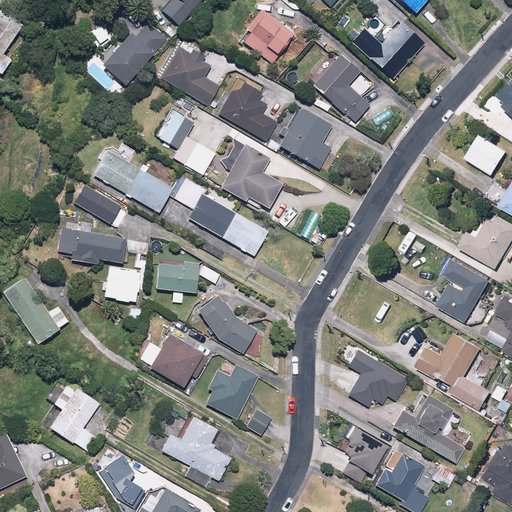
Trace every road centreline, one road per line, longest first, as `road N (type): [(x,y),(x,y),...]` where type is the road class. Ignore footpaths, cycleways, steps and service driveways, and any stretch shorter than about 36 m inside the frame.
road 1 (residential): [(511,29),(429,121),(309,308),(298,447),(273,511)]
road 2 (unknown): [(309,308),(145,217)]
